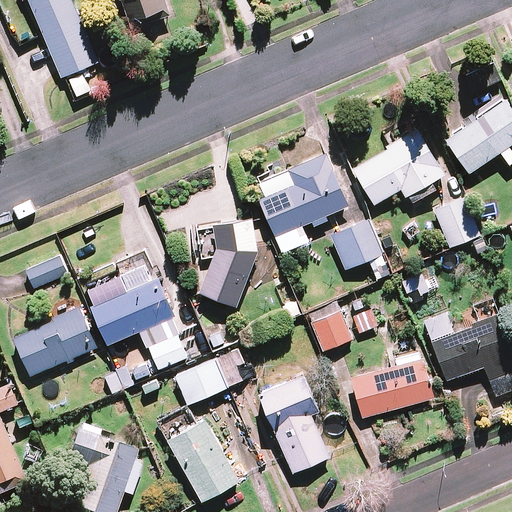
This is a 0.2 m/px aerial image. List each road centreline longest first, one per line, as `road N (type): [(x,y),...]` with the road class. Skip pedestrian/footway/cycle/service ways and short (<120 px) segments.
road 1 (residential): [(458,0),(0,195)]
road 2 (residential): [(511,456),(381,511)]
